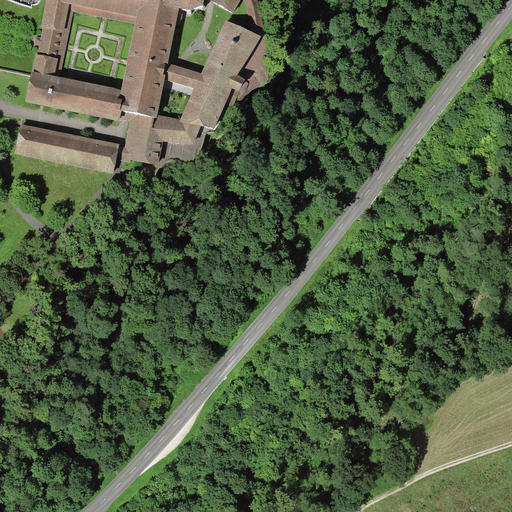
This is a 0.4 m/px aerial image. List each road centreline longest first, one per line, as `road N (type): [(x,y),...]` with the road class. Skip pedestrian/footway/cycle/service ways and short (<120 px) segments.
road 1 (secondary): [(90,511),(330,240),(511,5)]
road 2 (track): [(511,443),(416,478),(357,511)]
